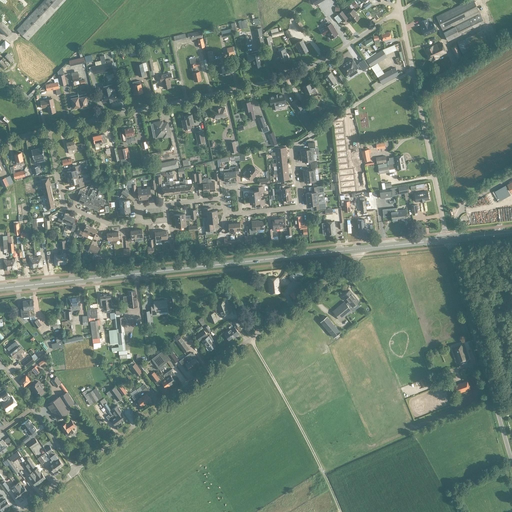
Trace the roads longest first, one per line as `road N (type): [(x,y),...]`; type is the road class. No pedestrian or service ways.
road 1 (residential): [(46,131),(281,80),(322,63),(399,10)]
road 2 (residential): [(76,470),(355,260),(356,249)]
road 3 (secondary): [(0,290),(356,249)]
road 4 (unclassified): [(511,462),(448,239)]
road 5 (track): [(249,339),(340,511)]
road 6 (residential): [(46,131),(67,207),(104,223),(140,223)]
road 7 (unclassified): [(448,239),(416,89)]
